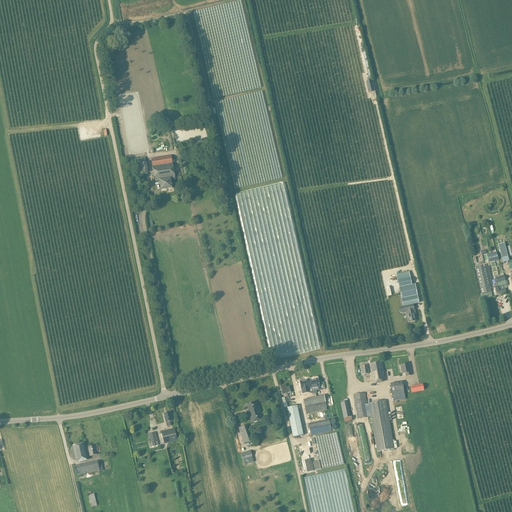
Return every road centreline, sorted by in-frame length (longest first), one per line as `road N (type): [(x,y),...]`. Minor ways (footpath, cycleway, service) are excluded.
road 1 (unclassified): [(165,396),(95,48),(113,21),(109,0)]
road 2 (unclassified): [(165,396),(511,324)]
road 3 (unclassified): [(0,422),(165,396)]
